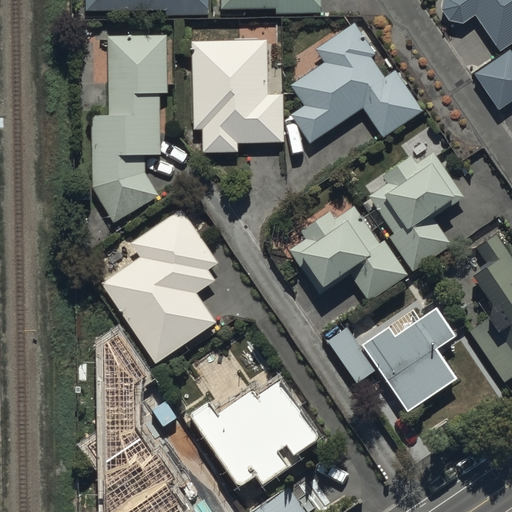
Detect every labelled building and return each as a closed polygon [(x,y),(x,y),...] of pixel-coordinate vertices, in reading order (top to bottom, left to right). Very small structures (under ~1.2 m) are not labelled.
[(86,0),(87,11),(166,9),(166,17),(210,16),(209,0),(86,0)] [(222,0),(223,9),(276,9),(276,13),(322,13),(322,0),(222,0)] [(511,0),(443,0),(443,9),(450,20),(463,23),(476,14),(502,52),(511,45),(511,0)] [(292,115),(311,143),(363,108),(384,139),(425,112),(398,71),(387,78),(373,57),(377,54),(355,22),(316,48),(325,61),(290,85),(304,107),(292,115)] [(108,37),(109,115),(93,115),(93,186),(117,223),(159,196),(147,172),(147,155),(162,155),(162,95),(168,95),(168,36),(108,37)] [(192,41),(193,129),(204,129),(205,152),(238,152),(238,144),(284,143),(284,93),(269,93),(268,40),(192,41)] [(511,50),(476,74),(499,109),(511,100),(511,50)] [(387,183),(369,195),(395,233),(390,237),(413,272),(453,246),(435,218),(465,198),(436,153),(417,164),(412,156),(382,175),(387,183)] [(330,212),(302,230),(309,239),(290,251),(319,295),(352,274),(370,302),(410,276),(386,240),(381,243),(357,207),(335,221),(330,212)] [(184,209),(130,242),(140,258),(102,282),(154,364),(217,325),(197,292),(218,279),(211,269),(218,264),(184,209)] [(511,257),(497,233),(476,246),(489,268),(477,276),(489,296),(480,302),(490,318),(469,331),(502,384),(511,377),(511,257)] [(459,380),(439,349),(459,336),(439,306),(397,334),(393,327),(360,348),(347,328),(326,341),(355,384),(379,368),(409,413),(459,380)] [(178,412),(146,366),(111,390),(142,436),(178,412)] [(322,438),(285,381),(258,398),(252,389),(221,410),(213,399),(193,412),(242,487),(257,477),(262,485),(302,459),(298,453),(322,438)] [(116,469),(130,489),(94,511),(183,511),(172,495),(181,489),(165,465),(164,466),(151,446),(116,469)] [(306,511),(289,485),(249,511),(248,511),(306,511)]
